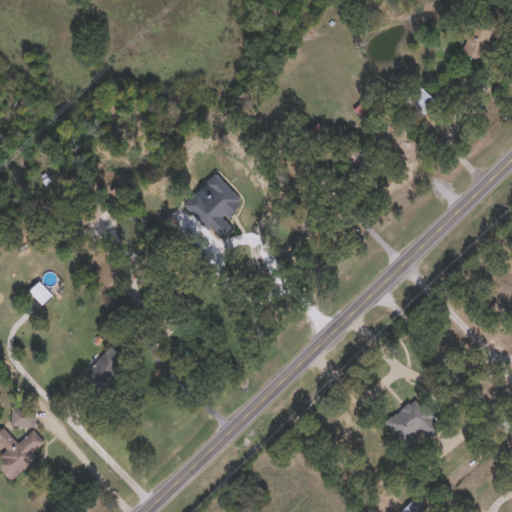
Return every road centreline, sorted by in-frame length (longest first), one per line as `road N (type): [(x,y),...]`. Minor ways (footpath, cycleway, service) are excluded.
road 1 (secondary): [(147,511),(511,166)]
road 2 (residential): [(379,291),(511,428)]
